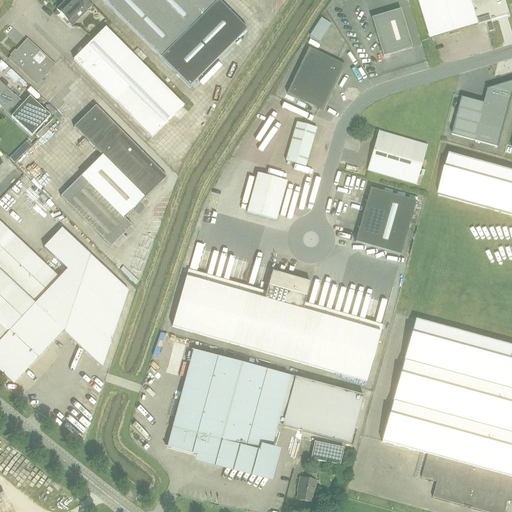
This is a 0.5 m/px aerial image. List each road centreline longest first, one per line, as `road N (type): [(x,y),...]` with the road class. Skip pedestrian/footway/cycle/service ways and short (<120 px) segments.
road 1 (unclassified): [(511,51),(388,87),(352,109),(313,228)]
road 2 (tertiary): [(127,511),(0,410)]
